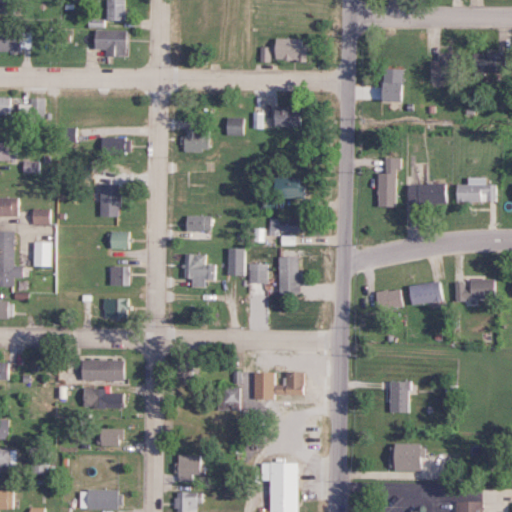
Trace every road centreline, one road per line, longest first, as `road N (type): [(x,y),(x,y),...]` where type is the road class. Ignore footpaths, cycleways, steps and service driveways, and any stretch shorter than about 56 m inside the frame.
road 1 (residential): [(337,511),(353,0)]
road 2 (residential): [(152,511),(163,0)]
road 3 (residential): [(352,79),(0,76)]
road 4 (residential): [(343,342),(0,336)]
road 5 (residential): [(511,243),(345,261)]
road 6 (residential): [(353,13),(511,16)]
